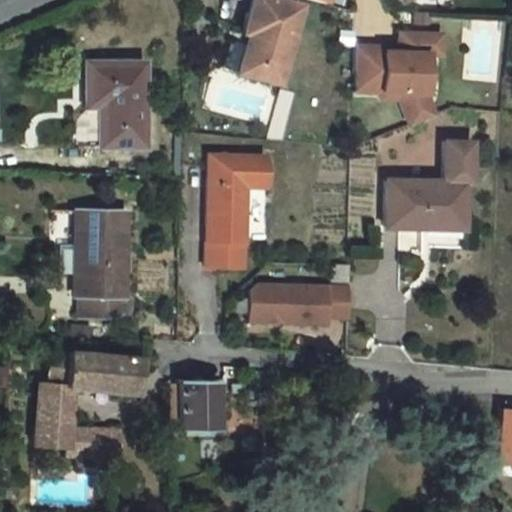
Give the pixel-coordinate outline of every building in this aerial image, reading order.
[(268,0),(266,9),(329,27),(336,0),(268,0)] [(387,0),(402,28),(460,0),(387,0)] [(260,14),(253,38),(249,53),(254,55),(244,95),(283,105),(306,27),(260,14)] [(436,34),(423,34),(423,44),(435,45),(436,34)] [(390,68),(361,67),(360,75),(360,87),(359,114),(387,115),(387,121),(405,122),(413,142),(438,131),(431,116),(432,76),(434,76),(435,56),(406,55),(406,69),(405,74),(390,73),(390,68)] [(447,56),(435,56),(434,76),(447,76),(447,56)] [(91,86),(91,119),(106,119),(106,135),(106,169),(148,170),(149,87),(91,86)] [(91,135),(106,135),(106,119),(91,119),(91,135)] [(438,131),(413,142),(416,149),(441,138),(438,131)] [(265,160),(211,158),(204,270),(219,270),(244,271),(248,191),(265,192),(265,160)] [(449,214),(394,209),(390,257),(429,260),(429,253),(468,256),(470,215),(475,215),(478,176),(452,173),(449,214)] [(129,214),(81,212),(79,247),(78,276),(77,298),(80,298),(78,319),(127,323),(129,301),(124,301),(129,214)] [(78,276),(79,247),(63,246),(61,275),(78,276)] [(330,291),(255,289),(248,295),(247,326),(267,327),(270,324),(278,324),(278,327),(324,328),(324,322),(345,322),(347,269),(331,269),(330,291)] [(88,325),(72,324),(71,334),(87,336),(88,325)] [(139,403),(142,367),(55,356),(53,390),(44,390),(39,456),(72,458),(71,464),(124,466),(126,436),(69,433),(72,398),(139,403)] [(12,379),(0,377),(0,395),(10,396),(12,379)] [(231,393),(186,392),(186,395),(178,395),(176,440),(229,441),(231,393)] [(511,415),(506,415),(502,467),(511,467),(511,415)]
